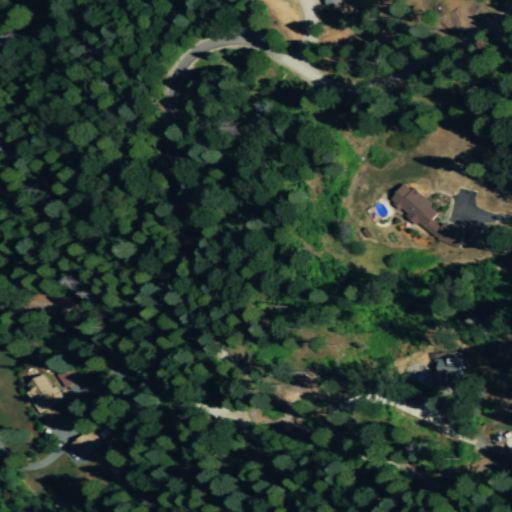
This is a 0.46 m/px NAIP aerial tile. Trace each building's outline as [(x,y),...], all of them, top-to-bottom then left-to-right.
[(459,248),(465,241),(475,245),(480,231),(468,227),(465,231),(445,224),(442,227),(436,222),(440,210),(415,189),(409,187),(406,184),(391,202),(420,225),(422,226),(441,242),(459,248)] [(466,358),(433,359),(434,385),(466,385),(466,358)] [(41,413),(62,400),(46,374),(25,387),(41,413)] [(82,460),(102,444),(90,429),(70,445),(82,460)] [(70,510),(71,498),(53,497),(53,509),(70,510)]
